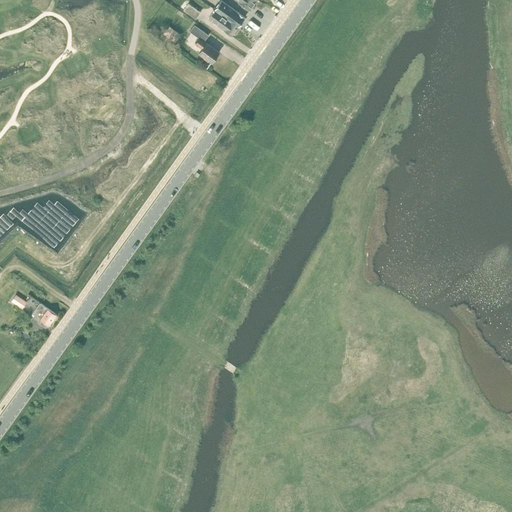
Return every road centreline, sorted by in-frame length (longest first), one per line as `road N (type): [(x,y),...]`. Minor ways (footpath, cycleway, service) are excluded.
road 1 (tertiary): [(0,428),(307,0)]
road 2 (track): [(134,0),(138,17),(125,70),(98,90),(69,165),(0,191)]
